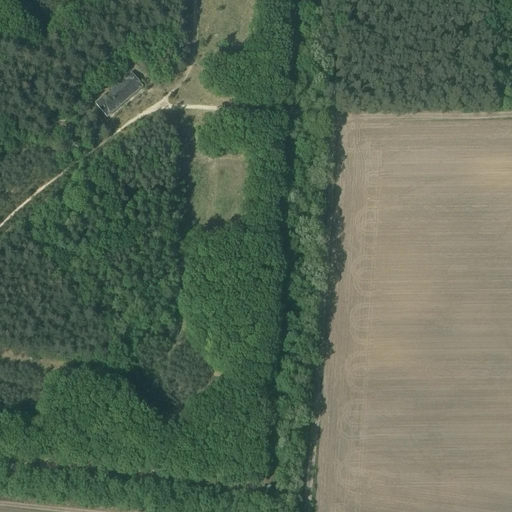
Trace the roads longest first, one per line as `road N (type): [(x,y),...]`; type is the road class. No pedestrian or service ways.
road 1 (track): [(511,112),(327,114),(304,511)]
road 2 (track): [(0,228),(147,103),(327,114),(337,0)]
road 3 (track): [(0,352),(128,367),(183,335),(191,67)]
road 4 (track): [(196,0),(191,67),(147,103)]
